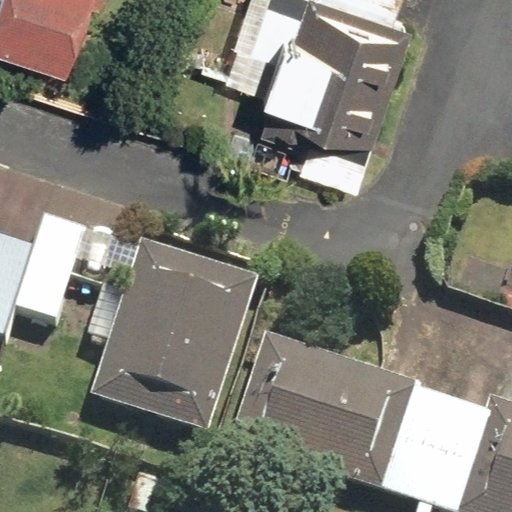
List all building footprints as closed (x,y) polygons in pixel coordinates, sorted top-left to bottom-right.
[(0,0),(0,61),(45,76),(66,10),(90,18),(95,0),(0,0)] [(384,22),(326,0),(236,0),(215,56),(232,62),(219,95),(301,127),(283,172),(342,194),(405,30),(384,22)] [(392,0),(326,0),(384,22),(392,0)] [(0,351),(3,352),(12,322),(55,336),(85,240),(33,223),(23,253),(0,245),(0,351)] [(194,448),(244,298),(130,259),(115,303),(92,295),(74,348),(100,356),(82,410),(194,448)] [(404,392),(256,347),(223,453),(372,498),(402,401),(404,392)] [(452,511),(480,425),(402,401),(372,498),(369,509),(379,511),(452,511)] [(480,425),(452,511),(511,511),(511,422),(483,414),(480,425)] [(153,511),(160,490),(123,479),(113,511),(153,511)]
